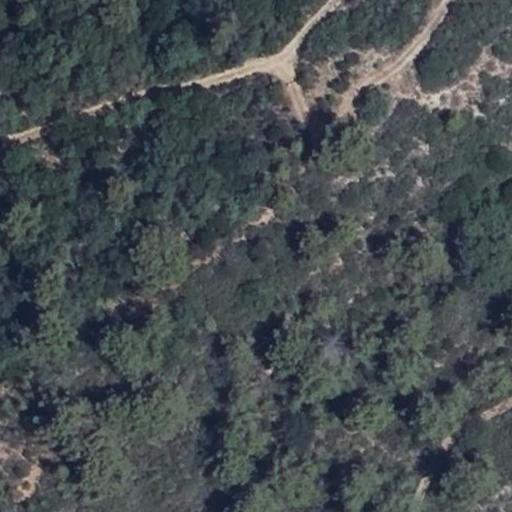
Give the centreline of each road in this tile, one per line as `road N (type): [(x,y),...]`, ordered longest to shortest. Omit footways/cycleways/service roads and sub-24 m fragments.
road 1 (track): [(0,134),(126,96),(282,66)]
road 2 (track): [(282,66),(318,140),(452,0)]
road 3 (track): [(511,398),(470,423),(428,472),(410,511)]
